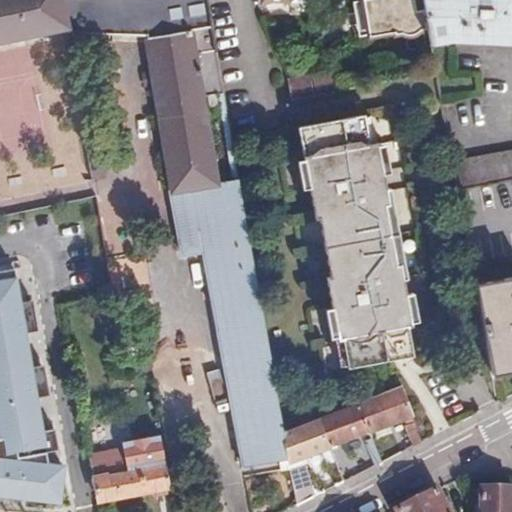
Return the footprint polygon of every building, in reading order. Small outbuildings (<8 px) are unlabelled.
[(0,0),(0,42),(63,29),(57,0),(0,0)] [(216,97),(222,96),(204,0),(57,0),(63,29),(64,34),(141,36),(172,194),(169,195),(181,257),(205,253),(244,470),(288,463),(285,448),(237,182),(219,185),(203,100),(208,99),(211,110),(218,109),(216,97)] [(349,0),(357,37),(366,35),(359,0),(349,0)] [(407,0),(359,0),(366,35),(389,30),(391,35),(426,27),(422,7),(410,9),(407,0)] [(426,27),(428,35),(429,45),(443,44),(511,47),(511,0),(421,0),(422,7),(426,27)] [(289,74),(291,80),(294,100),(318,96),(313,70),(289,74)] [(340,342),(345,367),(345,369),(410,358),(406,330),(409,329),(408,324),(404,297),(403,296),(399,296),(396,285),(401,284),(401,281),(398,265),(395,265),(384,207),(387,205),(385,192),(384,189),(380,189),(378,177),(383,176),(378,147),(377,144),(374,144),(369,145),(364,119),(364,115),(299,127),(304,160),(309,188),(314,219),(318,219),(328,276),(325,277),(330,308),(336,342),(340,342)] [(369,118),(364,119),(369,145),(374,144),(369,118)] [(385,146),(378,147),(383,176),(390,175),(385,146)] [(511,180),(511,156),(454,168),(458,190),(511,180)] [(302,189),(309,188),(304,160),(297,161),(302,189)] [(93,182),(90,164),(10,181),(13,198),(93,182)] [(389,191),(385,192),(387,205),(384,207),(395,265),(398,265),(401,281),(405,281),(389,191)] [(105,253),(130,251),(126,215),(101,217),(105,253)] [(112,297),(151,295),(149,261),(110,263),(112,297)] [(49,464),(47,453),(41,454),(40,449),(43,448),(40,434),(44,433),(37,398),(34,399),(29,370),(32,369),(26,334),(23,335),(20,320),(18,306),(21,305),(15,270),(0,272),(0,483),(8,484),(8,497),(43,501),(42,496),(55,494),(59,493),(63,465),(49,464)] [(511,277),(477,283),(489,344),(493,375),(511,371),(511,277)] [(411,295),(404,297),(408,324),(415,324),(411,295)] [(21,305),(18,306),(20,320),(36,319),(33,303),(21,305)] [(337,368),(345,367),(340,342),(336,342),(330,308),(322,309),(327,341),(331,341),(337,368)] [(36,319),(20,320),(23,335),(26,334),(38,332),(36,319)] [(32,369),(29,370),(34,399),(37,398),(50,396),(45,367),(32,369)] [(412,448),(416,446),(394,393),(359,406),(370,433),(400,421),(412,448)] [(370,433),(359,406),(320,422),(330,449),(370,433)] [(330,449),(320,422),(293,434),(296,445),(285,448),(288,463),(295,507),(312,499),(305,459),(330,449)] [(56,431),(44,433),(40,434),(43,448),(40,449),(41,454),(47,453),(59,450),(56,431)] [(112,451),(93,455),(102,504),(155,494),(157,499),(171,497),(170,491),(171,490),(163,439),(125,446),(128,472),(116,474),(112,451)] [(375,466),(382,463),(373,441),(367,444),(375,466)] [(8,484),(0,483),(0,496),(8,497),(8,484)] [(511,511),(511,489),(482,489),(482,511),(511,511)] [(446,511),(437,492),(396,511),(395,511),(446,511)] [(42,496),(43,501),(56,503),(55,494),(42,496)]
